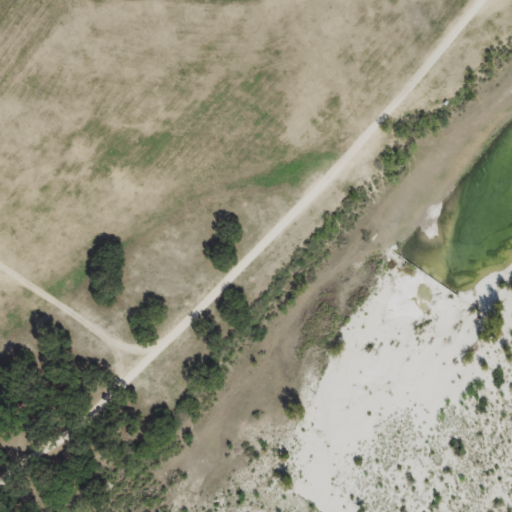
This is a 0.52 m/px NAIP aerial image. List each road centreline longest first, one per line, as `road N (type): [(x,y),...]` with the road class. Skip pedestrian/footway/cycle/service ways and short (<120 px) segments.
road 1 (residential): [(0,493),(59,435),(136,378),(282,230),(480,0)]
road 2 (residential): [(0,263),(146,367)]
